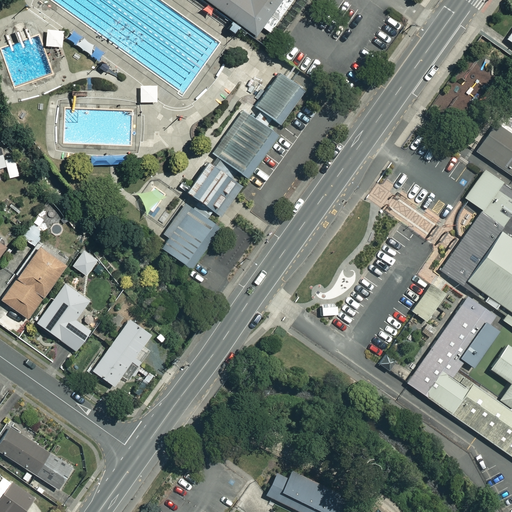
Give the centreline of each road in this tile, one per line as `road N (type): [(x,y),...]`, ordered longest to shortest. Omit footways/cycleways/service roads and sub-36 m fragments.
road 1 (tertiary): [(138,455),(463,0)]
road 2 (residential): [(0,355),(138,455)]
